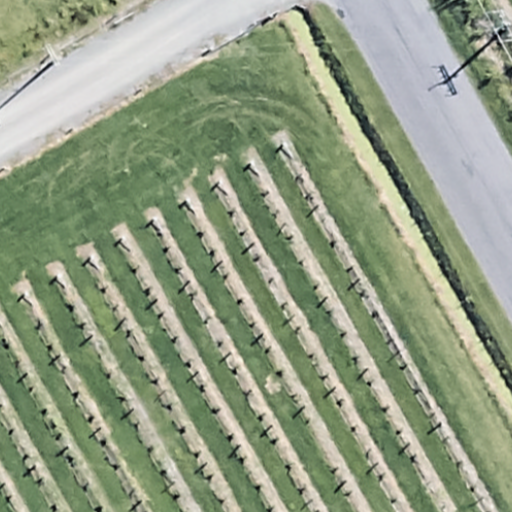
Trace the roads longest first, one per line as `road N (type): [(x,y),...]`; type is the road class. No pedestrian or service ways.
road 1 (unclassified): [(511,260),(367,0)]
road 2 (unknown): [(221,0),(0,126)]
